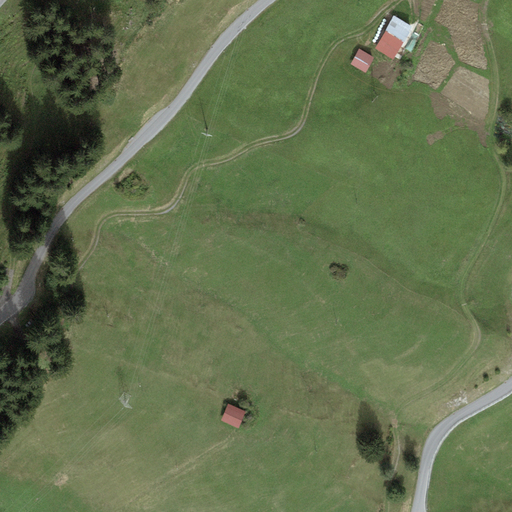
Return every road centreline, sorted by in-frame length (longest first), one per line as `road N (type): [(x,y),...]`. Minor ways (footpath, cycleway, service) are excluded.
road 1 (track): [(484,0),(496,79),(490,144),(504,181),(460,288),(478,338),(453,373),(400,405),(382,511)]
road 2 (track): [(17,299),(50,297),(69,285),(111,214),(166,209),(198,165),(295,131),(332,45),(401,0)]
road 3 (unclassified): [(266,0),(149,133),(70,205),(0,316)]
road 4 (unclassified): [(415,511),(440,430),(511,382)]
